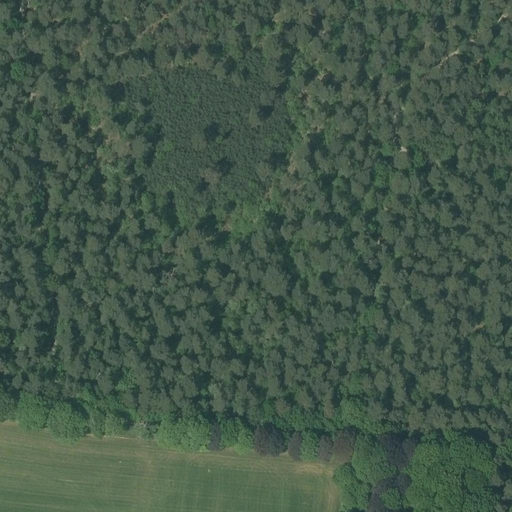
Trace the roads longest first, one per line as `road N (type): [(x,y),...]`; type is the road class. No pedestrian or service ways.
road 1 (track): [(511,452),(354,445),(62,414),(20,0)]
road 2 (track): [(354,445),(392,129),(407,90),(430,67),(493,32),(508,0)]
road 3 (track): [(330,0),(181,50),(27,62)]
road 4 (track): [(511,173),(445,166),(390,137)]
